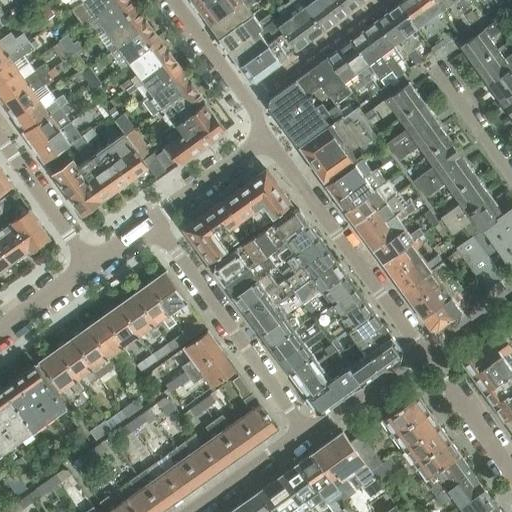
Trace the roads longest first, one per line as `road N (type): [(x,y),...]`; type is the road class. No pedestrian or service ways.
road 1 (residential): [(426,352),(264,139)]
road 2 (residential): [(154,216),(302,434)]
road 3 (residential): [(380,0),(247,100)]
road 4 (residential): [(90,264),(0,136)]
road 5 (residential): [(511,474),(426,352)]
road 6 (residential): [(302,434),(426,352)]
road 7 (residential): [(511,173),(430,58)]
road 8 (residential): [(191,511),(302,434)]
road 9 (residential): [(154,216),(264,139)]
road 10 (residential): [(247,100),(172,0)]
